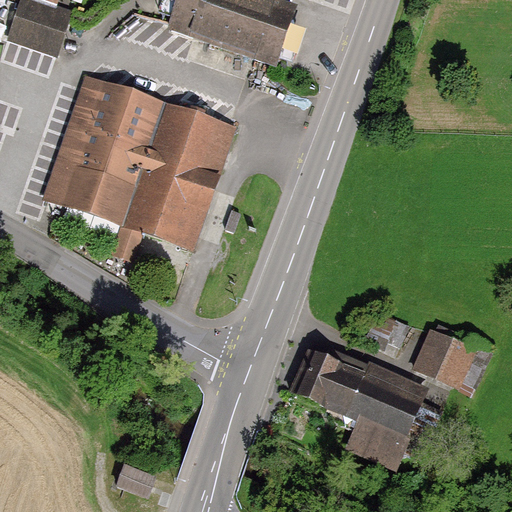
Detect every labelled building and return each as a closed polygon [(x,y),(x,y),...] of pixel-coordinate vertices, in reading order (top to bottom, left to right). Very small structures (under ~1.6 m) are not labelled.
[(77,12),(39,0),(19,0),(7,37),(63,56),(77,12)] [(262,63),(283,9),(258,0),(163,0),(155,22),(262,63)] [(297,54),(306,30),(294,26),(285,49),(297,54)] [(188,253),(230,129),(88,81),(47,203),(117,227),(107,254),(132,262),(140,237),(188,253)] [(475,402),(493,357),(416,326),(402,361),(412,365),(408,375),(475,402)] [(391,470),(420,391),(312,352),(295,400),(342,417),(331,448),(391,470)] [(147,500),(154,479),(121,468),(114,489),(147,500)]
